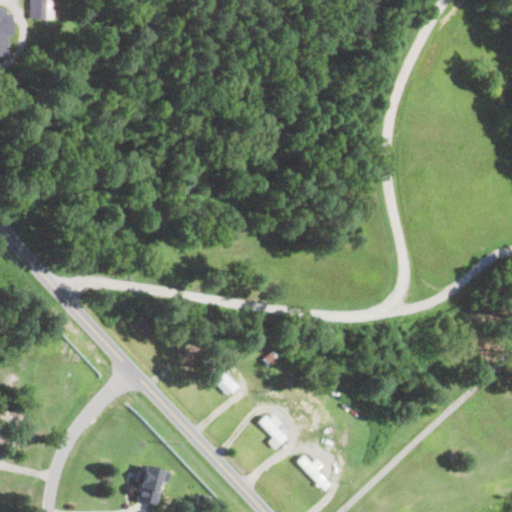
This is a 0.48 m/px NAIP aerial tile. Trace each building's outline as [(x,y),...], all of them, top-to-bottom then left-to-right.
[(46,0),(46,7),(52,7),(52,19),(29,19),(29,0),(46,0)] [(0,14),(11,14),(12,36),(6,36),(6,56),(0,56),(0,14)] [(276,360),(268,366),(262,359),(270,353),(276,360)] [(208,358),(216,366),(221,361),(230,369),(225,374),(238,387),(231,394),(229,392),(226,395),(215,385),(218,382),(201,365),(208,358)] [(272,414),(280,423),(275,428),(286,438),(279,445),(278,444),(273,449),(267,443),(272,438),(256,423),(263,415),(267,419),(272,414)] [(301,456),(309,464),(315,459),(321,465),(315,471),(329,485),(323,491),(318,486),(316,488),(314,486),(316,484),(295,462),(301,456)] [(143,464),(169,471),(166,482),(158,480),(151,504),(149,504),(134,500),(138,487),(137,487),(138,482),(134,481),(137,468),(141,469),(143,464)] [(205,495),(203,502),(197,500),(199,493),(205,495)]
